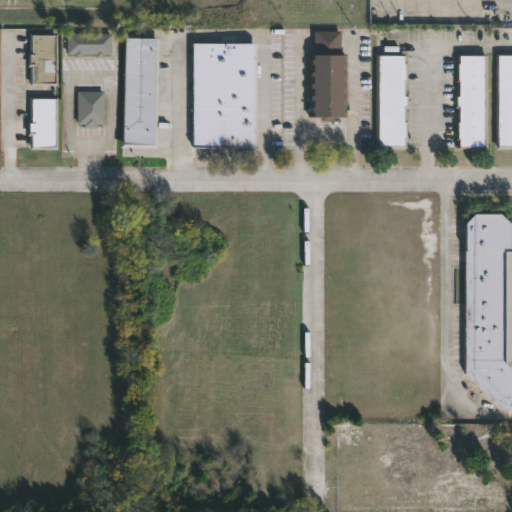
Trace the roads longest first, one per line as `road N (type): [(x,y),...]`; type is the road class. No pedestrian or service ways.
road 1 (residential): [(511,181),(0,180)]
road 2 (residential): [(314,181),(312,508)]
